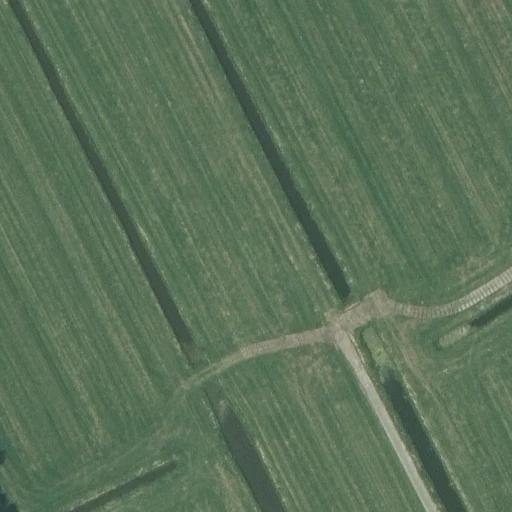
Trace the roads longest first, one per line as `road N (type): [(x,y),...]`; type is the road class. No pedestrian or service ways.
road 1 (track): [(430,511),(337,326),(242,354)]
road 2 (track): [(337,326),(370,309),(427,312),(465,303),(511,272)]
